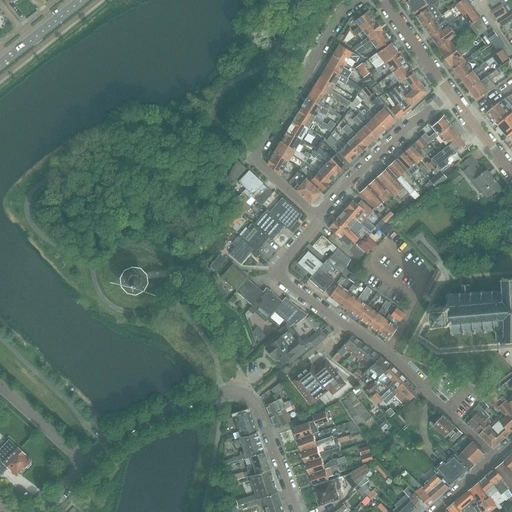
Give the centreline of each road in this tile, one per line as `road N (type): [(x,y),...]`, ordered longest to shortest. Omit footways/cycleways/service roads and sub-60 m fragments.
road 1 (residential): [(495,457),(400,364),(283,278),(284,260),(318,216)]
road 2 (residential): [(296,511),(256,406),(235,391),(152,416),(85,463)]
road 3 (residential): [(318,216),(256,152),(338,15),(358,0)]
road 4 (residential): [(318,216),(354,173),(449,93)]
